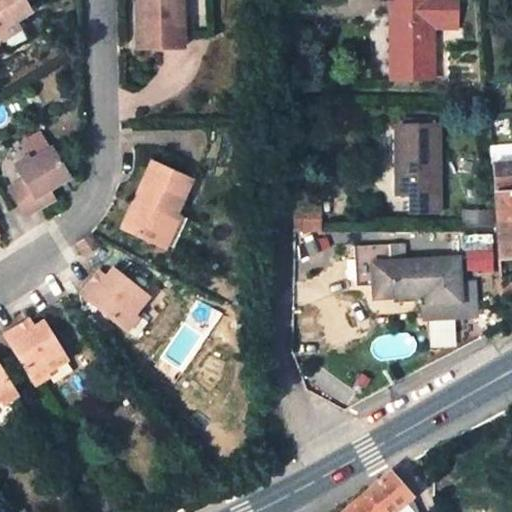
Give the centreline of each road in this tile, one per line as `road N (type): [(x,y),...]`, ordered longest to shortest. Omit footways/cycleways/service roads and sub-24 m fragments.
road 1 (residential): [(277,0),(280,331),(296,420),(327,473)]
road 2 (residential): [(0,285),(89,208),(106,152),(101,0)]
road 3 (secondary): [(511,369),(327,473)]
